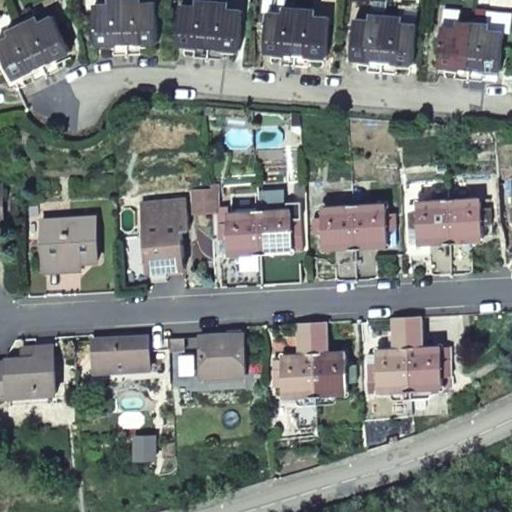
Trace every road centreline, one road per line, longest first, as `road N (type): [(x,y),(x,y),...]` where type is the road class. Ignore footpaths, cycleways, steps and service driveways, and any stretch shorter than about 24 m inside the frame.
road 1 (residential): [(0,322),(511,294)]
road 2 (residential): [(73,101),(121,78),(160,78),(511,105)]
road 3 (residential): [(245,511),(511,417)]
